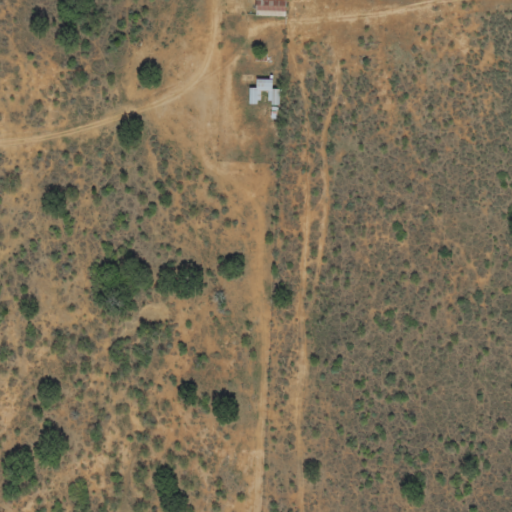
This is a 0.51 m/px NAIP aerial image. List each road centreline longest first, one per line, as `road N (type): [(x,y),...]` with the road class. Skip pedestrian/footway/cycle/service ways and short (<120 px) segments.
road 1 (residential): [(262,0),(259,40),(224,85),(111,170),(0,179)]
road 2 (residential): [(511,52),(259,40)]
